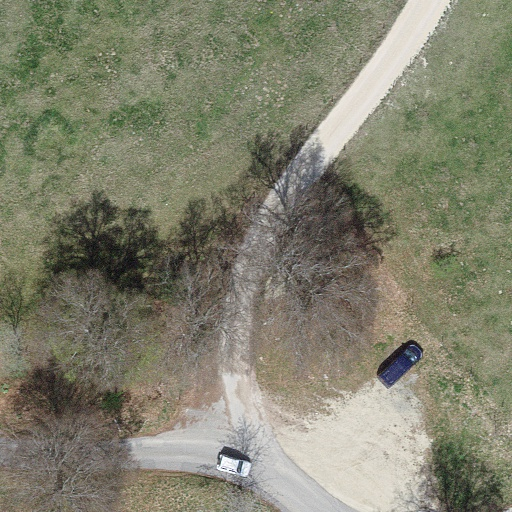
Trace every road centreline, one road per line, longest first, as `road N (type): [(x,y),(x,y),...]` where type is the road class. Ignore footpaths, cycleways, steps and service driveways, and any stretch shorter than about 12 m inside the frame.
road 1 (track): [(440,0),(240,287),(219,346),(222,455)]
road 2 (residential): [(326,511),(272,475),(222,455),(0,454)]
